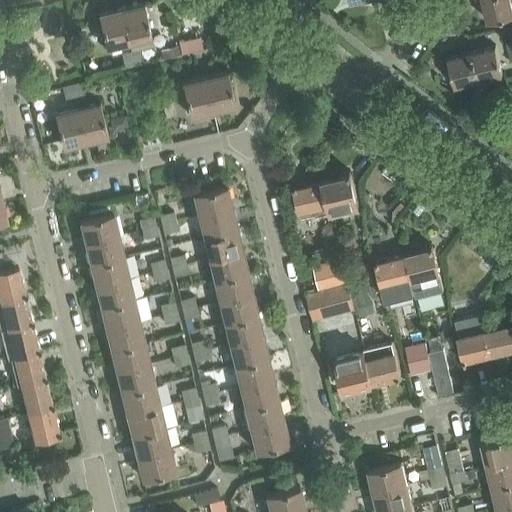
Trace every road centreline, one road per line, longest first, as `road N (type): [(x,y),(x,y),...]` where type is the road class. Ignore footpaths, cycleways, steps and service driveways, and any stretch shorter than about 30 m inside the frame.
road 1 (residential): [(327,441),(248,136)]
road 2 (residential): [(93,463),(35,188)]
road 3 (residential): [(35,188),(248,136)]
road 4 (residential): [(355,107),(511,233)]
road 5 (residential): [(327,441),(511,401)]
road 6 (residential): [(511,196),(373,84)]
road 7 (residential): [(35,188),(0,43)]
